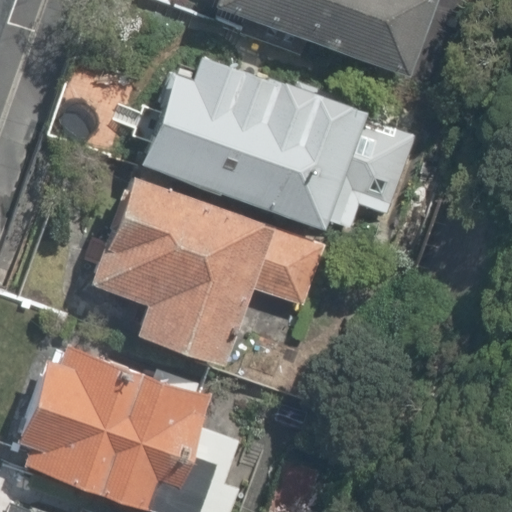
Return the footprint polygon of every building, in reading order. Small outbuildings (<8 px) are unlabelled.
[(204,0),(205,0),(403,68),(425,0),(204,0)] [(197,71),(164,59),(141,153),(348,227),(358,199),(388,205),(414,127),(203,42),(197,71)] [(137,84),(74,59),(46,131),(109,156),(137,84)] [(333,242),(126,164),(86,269),(128,297),(126,318),(232,362),(246,278),(311,302),(333,242)] [(211,385),(58,330),(16,446),(199,511),(229,511),(241,478),(227,472),(241,432),(200,417),(211,385)] [(100,511),(16,488),(6,511),(100,511)]
